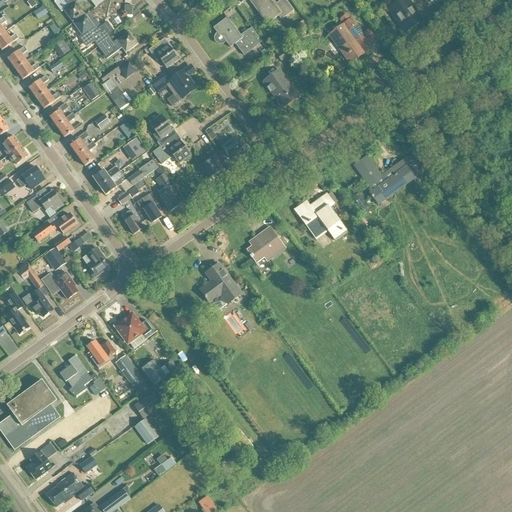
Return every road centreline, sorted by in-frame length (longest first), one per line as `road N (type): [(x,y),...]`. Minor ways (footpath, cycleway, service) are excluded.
road 1 (residential): [(136,274),(0,85)]
road 2 (unclassified): [(283,166),(447,47)]
road 3 (unclassified): [(136,274),(283,166)]
road 4 (unclassified): [(0,374),(136,274)]
